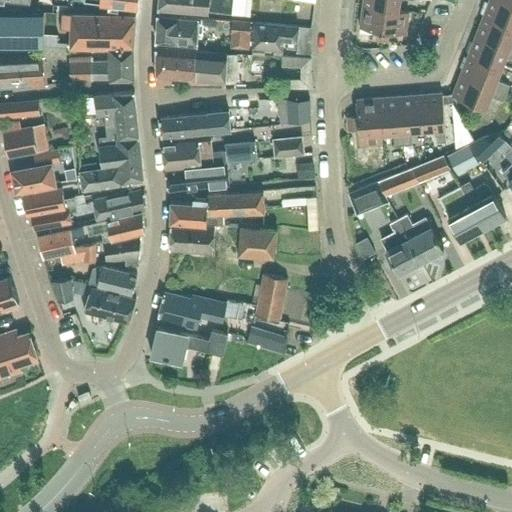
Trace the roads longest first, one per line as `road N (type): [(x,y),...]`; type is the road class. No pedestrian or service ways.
road 1 (residential): [(155,0),(157,237),(129,351),(109,373)]
road 2 (secondary): [(121,420),(209,420),(323,364)]
road 3 (secondary): [(323,364),(511,262)]
road 4 (residential): [(69,371),(0,181)]
road 5 (residential): [(348,274),(335,231),(326,79)]
road 6 (residential): [(326,79),(421,69),(445,55),(466,0)]
road 7 (residential): [(511,500),(426,478),(357,433)]
road 8 (secondary): [(40,511),(121,420)]
road 9 (residential): [(272,511),(284,479),(357,433)]
